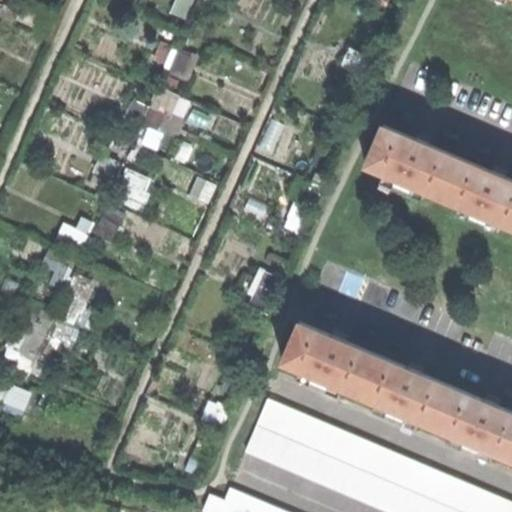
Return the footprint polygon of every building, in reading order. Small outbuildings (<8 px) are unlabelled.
[(158,60),(191,73),(199,54),(166,40),(158,60)] [(441,196),(457,158),(427,145),(428,143),(420,140),(413,137),(412,138),(380,125),(364,164),(441,196)] [(488,171),(457,158),(441,196),(511,226),(511,180),(502,176),(503,174),(496,171),(489,169),(488,171)] [(357,392),(374,353),(343,340),(344,339),(336,336),(330,333),(329,334),(297,321),(281,360),(299,368),(311,373),(328,380),(340,385),(357,392)] [(415,417),(433,424),(449,385),(419,372),(420,371),(412,368),(406,365),(405,367),(374,353),(357,392),(375,400),(386,405),(403,412),(415,417)] [(328,380),(311,373),(299,368),(295,379),(306,383),(308,379),(325,386),(323,391),(335,396),(340,385),(328,380)] [(481,398),(449,385),(433,424),(452,432),(464,437),(481,445),(493,450),(509,456),(511,448),(511,411),(495,405),(496,403),(488,400),(481,397),(481,398)] [(26,411),(35,391),(23,386),(14,406),(26,411)] [(392,511),(500,511),(507,498),(264,398),(242,450),(392,511)] [(398,422),(411,427),(415,417),(403,412),(386,405),(375,400),(371,410),(382,415),(384,411),(400,417),(398,422)] [(464,437),(452,432),(448,442),(460,447),(461,443),(479,451),(477,455),(489,459),(493,450),(481,445),(464,437)] [(209,511),(210,511),(289,511),(226,486),(221,498),(216,496),(209,511)]
